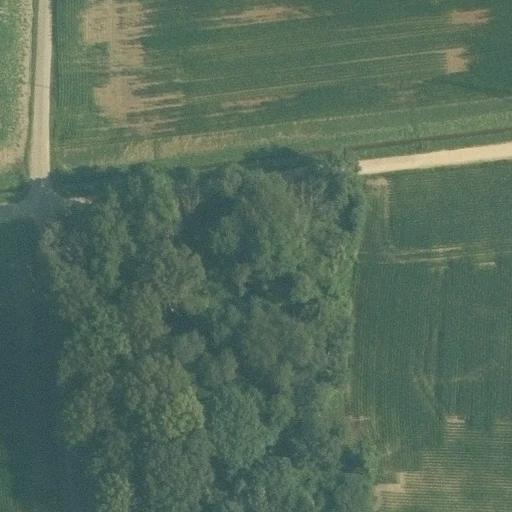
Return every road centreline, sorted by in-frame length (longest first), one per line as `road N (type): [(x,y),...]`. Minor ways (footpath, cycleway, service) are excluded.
road 1 (track): [(511,153),(38,210)]
road 2 (track): [(77,511),(38,210)]
road 3 (track): [(38,210),(45,0)]
